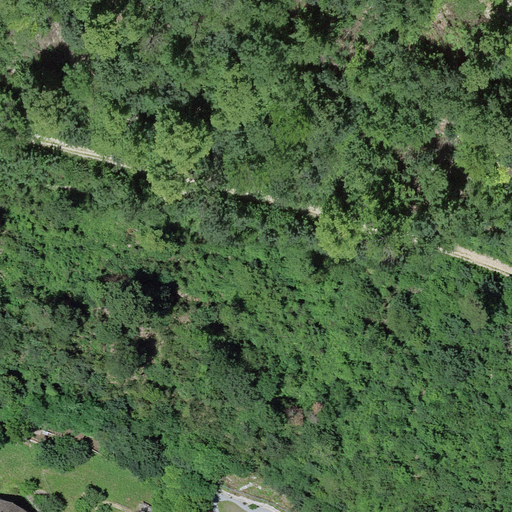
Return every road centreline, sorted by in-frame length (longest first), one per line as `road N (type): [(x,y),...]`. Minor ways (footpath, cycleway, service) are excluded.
road 1 (track): [(212,181),(511,271)]
road 2 (track): [(0,132),(212,181)]
